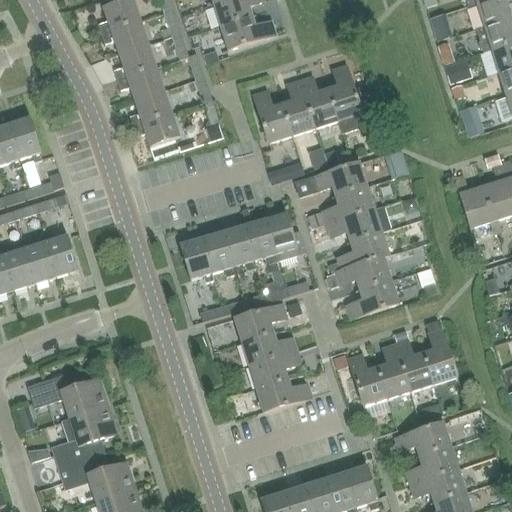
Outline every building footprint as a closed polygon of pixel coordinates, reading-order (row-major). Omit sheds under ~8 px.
[(158,0),(164,18),(174,15),(168,0),(158,0)] [(208,0),(212,9),(240,0),(208,0)] [(265,7),(262,0),(240,0),(212,9),(219,33),(253,22),(249,12),(265,7)] [(473,0),(476,8),(501,0),(473,0)] [(484,31),(511,22),(511,10),(511,9),(511,8),(511,0),(501,0),(476,8),(484,31)] [(98,29),(101,39),(141,26),(134,2),(103,12),(108,26),(98,29)] [(172,41),(181,38),(174,15),(164,18),(172,41)] [(256,32),(253,22),(219,33),(227,56),(276,40),(271,27),(256,32)] [(491,54),(511,47),(511,22),(484,31),(491,54)] [(141,26),(101,39),(104,50),(115,46),(119,59),(149,49),(141,26)] [(188,61),(181,38),(172,41),(180,64),(188,61)] [(454,63),(449,46),(438,49),(443,67),(454,63)] [(498,77),(511,72),(511,47),(491,54),(498,77)] [(149,49),(119,59),(123,72),(114,75),(117,85),(156,73),(149,49)] [(196,86),(205,83),(197,58),(188,61),(196,86)] [(467,64),(444,71),(450,89),(472,82),(467,64)] [(327,96),(338,127),(361,119),(345,71),(332,75),(338,92),(327,96)] [(506,99),(511,97),(511,72),(498,77),(506,99)] [(156,73),(117,85),(120,95),(130,92),(135,105),(164,96),(156,73)] [(338,127),(327,96),(318,99),(312,82),(299,86),(314,134),(338,127)] [(204,109),(213,106),(205,83),(196,86),(204,109)] [(314,134),(299,86),(286,90),(292,107),(281,110),(291,142),(314,134)] [(456,107),(467,103),(462,88),(451,91),(456,107)] [(164,96),(135,105),(139,118),(129,122),(132,132),(172,119),(164,96)] [(268,149),(291,142),(281,110),(272,113),(266,97),(252,101),(268,149)] [(221,129),(213,106),(204,109),(212,131),(221,129)] [(179,143),(172,119),(132,132),(135,142),(145,139),(154,166),(178,158),(174,145),(179,143)] [(7,130),(18,164),(31,160),(34,167),(43,164),(40,157),(41,157),(31,123),(7,130)] [(221,129),(212,131),(217,145),(225,143),(221,129)] [(20,171),(18,164),(7,130),(0,132),(0,169),(10,166),(12,174),(20,171)] [(500,167),(511,204),(511,173),(509,164),(500,167)] [(497,224),(511,218),(511,204),(500,167),(491,170),(496,187),(482,191),(496,237),(501,235),(497,224)] [(359,168),(295,189),(300,203),(331,193),(334,202),(367,191),(359,168)] [(281,170),(267,174),(271,188),(286,183),(281,170)] [(492,238),(496,237),(482,191),(468,196),(463,180),(453,183),(469,233),(488,227),(492,238)] [(28,192),(31,202),(53,195),(50,186),(28,192)] [(10,209),(31,202),(28,192),(7,199),(10,209)] [(375,215),(367,192),(335,202),(338,213),(322,218),(326,231),(375,215)] [(0,211),(10,209),(7,199),(0,201),(0,211)] [(33,208),(36,217),(59,210),(56,201),(33,208)] [(12,215),(15,224),(36,217),(33,208),(12,215)] [(375,215),(326,231),(331,244),(347,239),(350,248),(382,238),(391,235),(383,212),(375,215)] [(0,218),(0,228),(15,224),(12,215),(0,218)] [(287,219),(265,225),(275,260),(277,266),(290,263),(298,261),(306,259),(300,237),(293,239),(287,219)] [(277,266),(275,260),(265,225),(243,232),(253,267),(267,263),(269,270),(278,267),(277,266)] [(223,237),(233,272),(245,269),(247,276),(255,273),(253,267),(243,232),(223,237)] [(53,237),(43,240),(57,281),(78,274),(67,240),(55,244),(53,237)] [(235,279),(233,272),(223,237),(202,243),(212,279),(225,275),(227,282),(235,279)] [(382,238),(350,248),(354,259),(337,265),(341,276),(384,263),(390,261),(382,238)] [(214,286),(212,279),(202,243),(179,250),(189,286),(203,282),(205,288),(214,286)] [(31,244),(22,247),(24,253),(36,288),(57,281),(45,247),(33,251),(31,244)] [(10,250),(2,253),(14,294),(36,288),(24,253),(12,257),(10,250)] [(2,253),(0,253),(0,299),(14,294),(2,253)] [(359,297),(392,286),(384,263),(341,276),(336,278),(340,291),(356,286),(359,297)] [(306,285),(284,292),(287,301),(309,294),(306,285)] [(399,309),(392,286),(359,297),(362,306),(346,311),(351,325),(399,309)] [(284,292),(263,298),(265,307),(287,301),(284,292)] [(241,305),(244,314),(265,307),(263,298),(241,305)] [(241,305),(220,311),(223,320),(244,314),(241,305)] [(235,325),(242,349),(274,339),(270,328),(288,323),(284,310),(235,325)] [(223,320),(220,311),(200,317),(203,326),(223,320)] [(423,359),(433,390),(456,383),(441,335),(428,339),(433,356),(423,359)] [(250,372),(298,357),(294,343),(277,349),(274,339),(242,349),(250,372)] [(433,390),(423,359),(413,362),(408,345),(394,349),(410,397),(433,390)] [(377,373),(387,405),(410,397),(394,349),(381,353),(387,370),(377,373)] [(257,396),(288,386),(284,374),(302,368),(298,357),(250,372),(257,396)] [(364,412),(387,405),(377,373),(367,377),(361,360),(348,364),(364,412)] [(69,423),(108,411),(99,384),(67,394),(62,379),(38,387),(27,391),(34,412),(45,409),(63,403),(69,423)] [(288,386),(257,396),(264,419),(313,404),(308,389),(291,395),(288,386)] [(439,407),(419,414),(423,426),(443,420),(439,407)] [(58,474),(106,459),(101,443),(117,438),(108,411),(69,423),(76,444),(51,452),(58,474)] [(417,462),(451,451),(444,428),(395,444),(399,457),(414,452),(417,462)] [(420,472),(405,477),(409,489),(458,474),(451,452),(451,451),(417,462),(420,472)] [(111,472),(106,459),(58,474),(64,495),(90,487),(96,506),(135,494),(126,467),(111,472)] [(346,477),(356,511),(358,511),(369,509),(370,511),(378,511),(377,506),(378,506),(367,471),(346,477)] [(458,474),(409,489),(413,502),(429,497),(432,508),(466,498),(458,474)] [(356,511),(346,477),(326,484),(334,511),(356,511)] [(334,511),(326,484),(303,491),(310,511),(334,511)] [(310,511),(303,491),(282,498),(286,511),(310,511)] [(140,511),(135,494),(96,506),(97,511),(140,511)] [(286,511),(282,498),(261,504),(263,511),(286,511)] [(433,511),(470,511),(466,498),(432,508),(433,511)]
